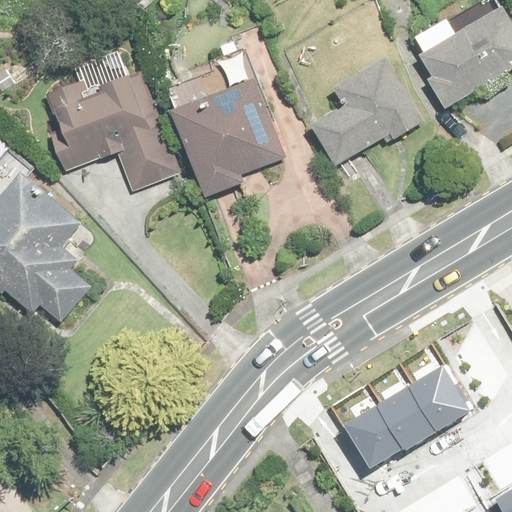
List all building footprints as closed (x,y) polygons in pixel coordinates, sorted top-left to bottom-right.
[(511,18),(506,5),(403,52),(437,127),(511,92),(511,18)] [(143,203),(133,165),(134,165),(130,152),(127,142),(108,76),(36,96),(47,131),(13,141),(28,193),(62,184),(89,178),(98,215),(143,203)] [(308,106),(317,130),(291,140),(308,183),(413,142),(396,99),(390,101),(381,78),(308,106)] [(227,83),(142,114),(180,219),(265,188),(227,83)] [(77,299),(53,272),(71,252),(0,189),(0,331),(8,322),(27,343),(77,299)] [(493,475),(474,486),(488,511),(511,511),(511,450),(487,464),(493,475)] [(373,511),(436,511),(444,487),(383,472),(373,511)]
